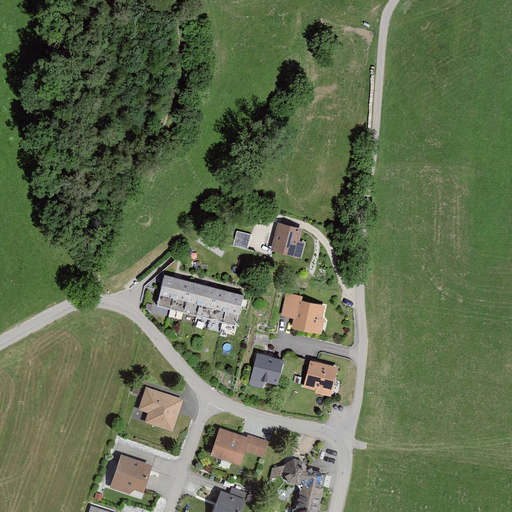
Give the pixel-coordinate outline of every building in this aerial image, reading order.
[(302,229),(278,224),(272,251),(301,258),(305,242),(299,241),(302,229)] [(243,295),(165,276),(158,305),(236,325),(243,295)] [(302,297),(286,294),(282,316),(295,318),(293,328),(319,333),(325,306),(301,302),(302,297)] [(283,360),(257,353),(249,385),(263,388),(265,381),(277,384),(283,360)] [(338,368),(310,361),(303,388),(331,395),(338,368)] [(140,395),(142,387),(135,385),(133,392),(140,395)] [(183,399),(147,388),(139,410),(150,413),(147,423),(173,431),(183,399)] [(247,437),(221,428),(212,455),(240,464),(245,450),(264,456),(268,444),(247,437)] [(152,466),(122,456),(112,487),(127,492),(133,488),(144,491),(152,466)] [(300,484),(302,487),(295,511),(317,511),(327,477),(319,469),(314,468),(310,470),(306,462),(295,460),(286,463),(285,466),(273,468),(270,479),(284,475),(289,482),(297,484),(300,484)] [(241,511),(245,500),(222,492),(214,511),(241,511)] [(103,495),(96,493),(94,499),(101,501),(103,495)]
